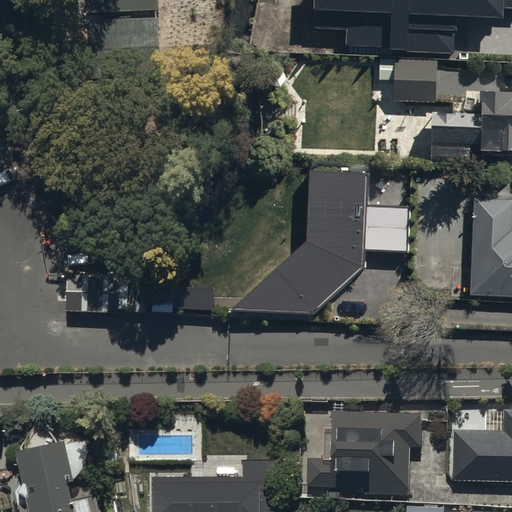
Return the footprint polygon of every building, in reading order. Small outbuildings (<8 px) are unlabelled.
[(84,0),(85,16),(156,14),(155,0),(84,0)] [(371,19),(370,49),(450,51),(450,62),(490,64),(492,0),(399,0),(399,20),(371,19)] [(157,23),(86,25),(87,86),(158,85),(157,23)] [(436,105),(437,63),(379,61),(378,104),(436,105)] [(431,167),(480,168),(480,159),(511,159),(511,100),(482,100),(481,117),(432,116),(431,167)] [(417,175),(416,201),(454,203),(455,176),(417,175)] [(505,199),(485,198),(484,202),(475,202),(470,299),(511,300),(511,202),(505,203),(505,199)] [(254,265),(253,300),(230,299),(230,288),(181,287),(181,292),(147,291),(147,316),(321,319),(321,310),(380,311),(380,301),(386,301),(387,286),(381,286),(381,282),(382,282),(382,273),(385,273),(385,232),(389,232),(390,217),(386,217),(386,214),(360,213),(360,211),(343,211),(343,222),(322,222),(322,220),(307,219),(306,248),(317,249),(317,266),(254,265)] [(177,359),(51,360),(51,376),(177,375),(177,359)] [(452,434),(451,483),(511,484),(511,412),(484,412),(484,435),(452,434)] [(305,462),(305,489),(363,490),(363,497),(406,497),(407,449),(419,449),(420,414),(331,413),(331,431),(322,431),(322,462),(305,462)] [(98,511),(95,498),(70,503),(66,488),(71,487),(63,448),(15,458),(21,490),(15,501),(17,511),(98,511)] [(155,472),(129,511),(252,511),(253,510),(211,484),(204,494),(185,482),(181,489),(155,472)]
